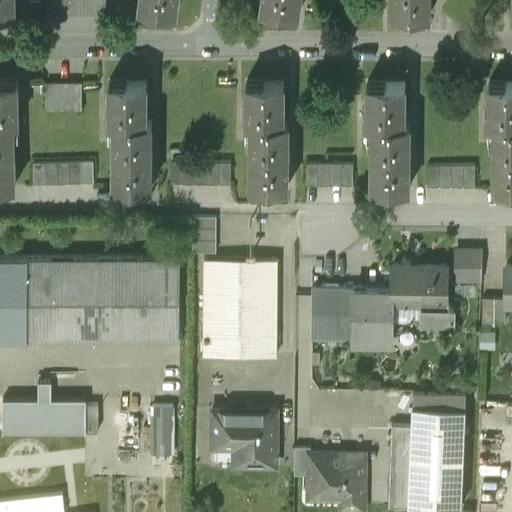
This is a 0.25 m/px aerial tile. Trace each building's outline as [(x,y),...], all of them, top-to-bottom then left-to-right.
[(81,0),(46,0),(47,11),(82,11),(81,0)] [(105,0),(81,0),(82,11),(106,12),(105,0)] [(140,0),(139,6),(158,9),(158,6),(176,8),(177,0),(140,0)] [(261,0),(261,5),(279,7),(279,10),(298,13),(299,0),(261,0)] [(391,0),(392,10),(409,11),(409,14),(430,14),(429,0),(391,0)] [(146,81),(125,81),(125,85),(109,85),(109,121),(114,121),(114,185),(132,185),(132,181),(151,181),(151,121),(146,121),(146,81)] [(283,81),(264,81),(264,85),(246,84),(246,122),(251,122),(251,185),(270,186),(270,182),(288,182),(288,121),(283,121),(283,81)] [(0,182),(15,182),(14,118),(19,118),(18,82),(0,82),(0,182)] [(82,82),(46,82),(46,105),(81,106),(82,82)] [(405,83),(385,82),(385,86),(367,86),(367,124),(372,123),(372,186),(391,186),(391,183),(409,183),(410,122),(405,122),(405,83)] [(511,82),(505,83),(505,86),(488,86),(488,124),(493,124),(493,187),(511,186),(511,82)] [(93,158),(34,159),(34,181),(94,180),(93,158)] [(205,161),(171,161),(171,183),(205,183),(205,161)] [(231,161),(205,161),(205,183),(231,183),(231,161)] [(354,162),(306,162),(306,184),(354,184),(354,162)] [(475,164),(427,164),(427,186),(475,186),(475,164)] [(216,215),(191,215),(191,252),(216,252),(216,215)] [(481,249),(456,249),(456,277),(481,277),(481,249)] [(180,255),(0,253),(0,335),(179,337),(180,255)] [(276,258),(204,258),(203,330),(276,331),(276,258)] [(446,263),(392,263),(392,287),(392,299),(422,299),(422,308),(446,308),(446,263)] [(365,287),(312,286),(311,336),(365,336),(365,335),(354,335),(354,311),(365,311),(365,287)] [(392,287),(365,287),(365,311),(354,311),(354,335),(365,335),(365,336),(392,336),(392,299),(392,287)] [(494,297),(480,297),(479,320),(494,321),(494,297)] [(506,297),(494,297),(494,321),(505,321),(506,303),(506,297)] [(276,331),(203,330),(203,354),(276,354),(276,331)] [(4,395),(3,429),(86,429),(86,402),(86,396),(51,396),(51,378),(39,378),(39,396),(4,395)] [(464,389),(412,389),(410,423),(391,423),(388,504),(460,507),(464,389)] [(86,402),(86,429),(98,430),(98,402),(86,402)] [(153,404),(153,450),(173,450),(173,403),(153,404)] [(275,408),(211,408),(211,447),(234,447),(234,464),(275,464),(275,408)] [(310,446),(294,445),(294,473),(308,473),(308,451),(310,451),(310,446)] [(310,451),(308,451),(308,473),(307,491),(340,491),(340,507),(364,507),(364,451),(310,451)] [(0,511),(65,511),(63,491),(0,498),(0,511)]
